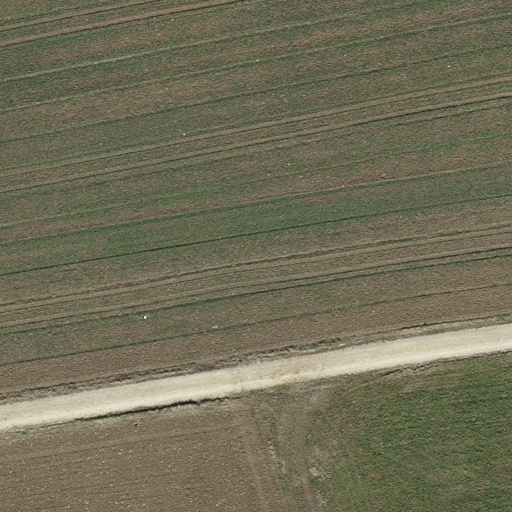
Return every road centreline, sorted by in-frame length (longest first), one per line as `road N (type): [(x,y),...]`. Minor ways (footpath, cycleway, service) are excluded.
road 1 (track): [(0,418),(511,336)]
road 2 (track): [(256,375),(308,511)]
